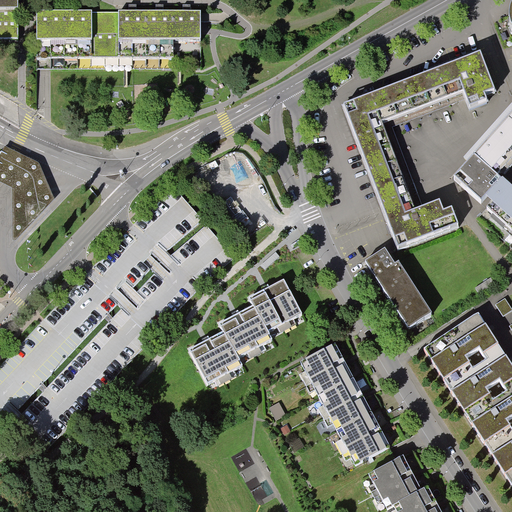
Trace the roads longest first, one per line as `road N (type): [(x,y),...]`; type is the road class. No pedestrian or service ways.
road 1 (residential): [(271,97),(313,226),(485,511)]
road 2 (track): [(293,218),(200,304),(152,365),(0,499)]
road 3 (unclassified): [(141,177),(0,326)]
road 4 (unclassified): [(447,0),(271,97)]
road 5 (unclassified): [(271,97),(141,177)]
road 6 (unclassified): [(141,177),(61,156),(0,128)]
